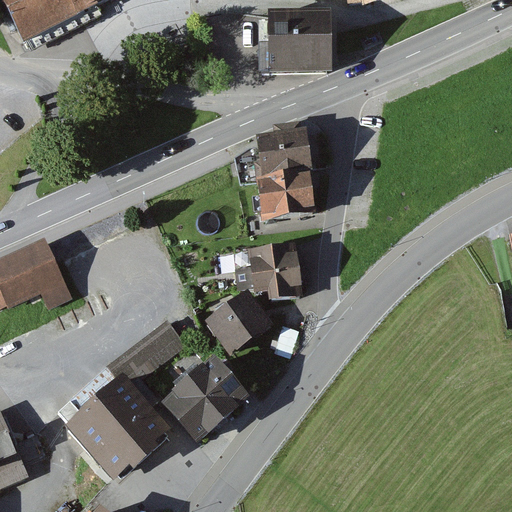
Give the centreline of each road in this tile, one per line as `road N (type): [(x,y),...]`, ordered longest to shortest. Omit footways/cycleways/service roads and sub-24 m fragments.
road 1 (secondary): [(0,233),(335,88)]
road 2 (tertiary): [(335,88),(347,116),(327,314),(346,333)]
road 3 (tertiary): [(346,333),(209,511)]
road 4 (tertiary): [(346,333),(397,278),(463,227),(511,202)]
road 5 (secondary): [(335,88),(511,9)]
